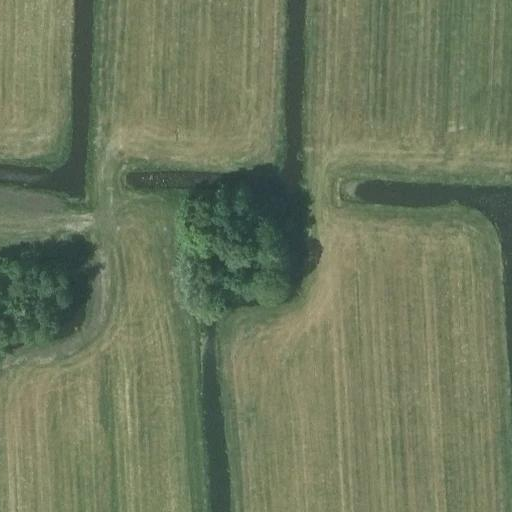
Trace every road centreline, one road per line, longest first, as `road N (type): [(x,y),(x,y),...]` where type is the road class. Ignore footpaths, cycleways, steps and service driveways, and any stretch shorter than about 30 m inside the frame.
road 1 (track): [(99,225),(102,275),(146,290),(182,326),(195,511)]
road 2 (track): [(116,0),(99,225),(0,225)]
